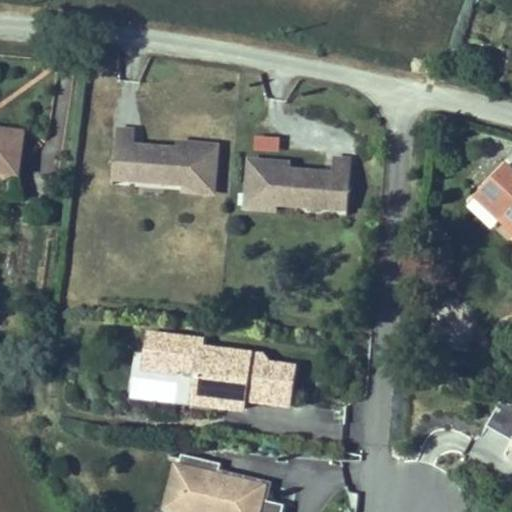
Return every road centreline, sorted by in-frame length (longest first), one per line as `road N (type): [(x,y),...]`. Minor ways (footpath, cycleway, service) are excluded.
road 1 (residential): [(405,89),(376,448),(398,511)]
road 2 (unclassified): [(0,21),(161,38),(405,89)]
